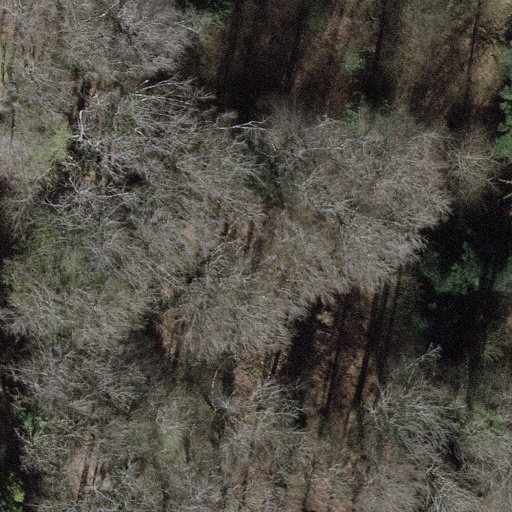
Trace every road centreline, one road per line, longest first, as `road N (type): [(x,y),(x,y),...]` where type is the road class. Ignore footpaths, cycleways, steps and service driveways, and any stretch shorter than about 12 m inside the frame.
road 1 (track): [(0,114),(10,126),(22,194),(24,339),(91,511)]
road 2 (track): [(511,153),(438,0)]
